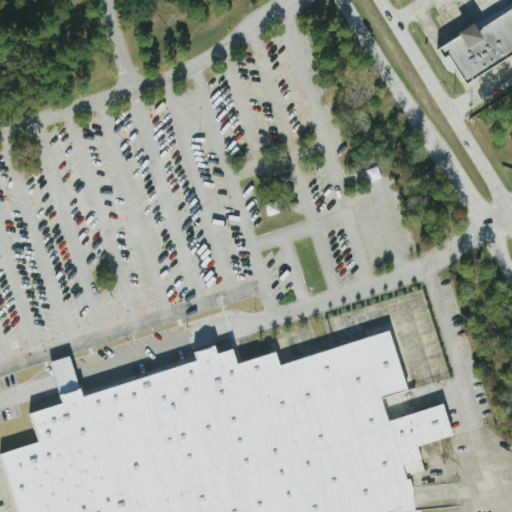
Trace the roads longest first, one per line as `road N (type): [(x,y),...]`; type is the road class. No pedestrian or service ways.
road 1 (secondary): [(508,207),(379,0)]
road 2 (secondary): [(342,0),(452,177)]
